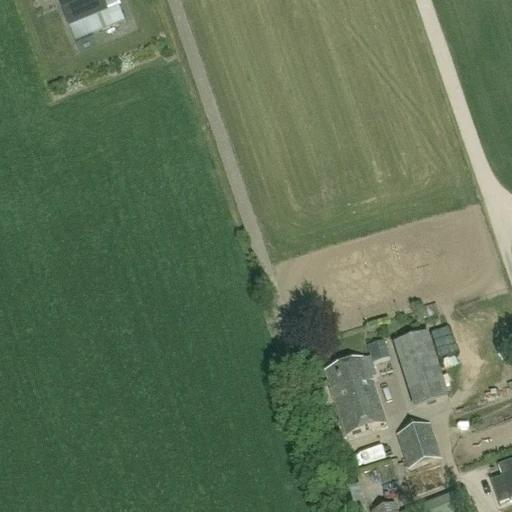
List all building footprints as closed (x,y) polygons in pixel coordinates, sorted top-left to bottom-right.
[(57,0),(69,28),(107,12),(102,0),(57,0)] [(427,337),(396,347),(415,410),(446,400),(427,337)] [(372,379),(376,377),(371,361),(367,362),(326,375),(346,438),(387,425),(372,379)] [(511,389),(511,365),(505,366),(507,377),(495,379),(497,392),(511,389)] [(397,437),(409,472),(441,461),(429,427),(397,437)] [(511,462),(497,469),(501,480),(490,484),(498,507),(511,501),(511,462)] [(364,511),(358,491),(335,498),(339,511),(364,511)] [(464,492),(412,511),(469,511),(472,511),(464,492)]
